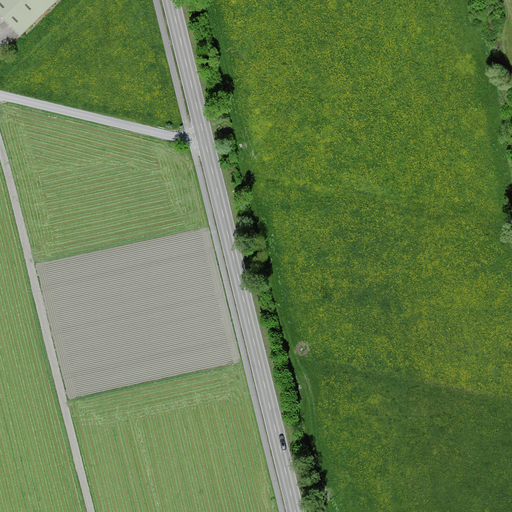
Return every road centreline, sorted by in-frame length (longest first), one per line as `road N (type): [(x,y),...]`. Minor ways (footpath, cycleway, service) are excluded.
road 1 (secondary): [(203,134),(295,511)]
road 2 (track): [(89,511),(0,150)]
road 3 (unclassified): [(0,95),(173,137),(203,134)]
road 4 (secondary): [(171,0),(203,134)]
